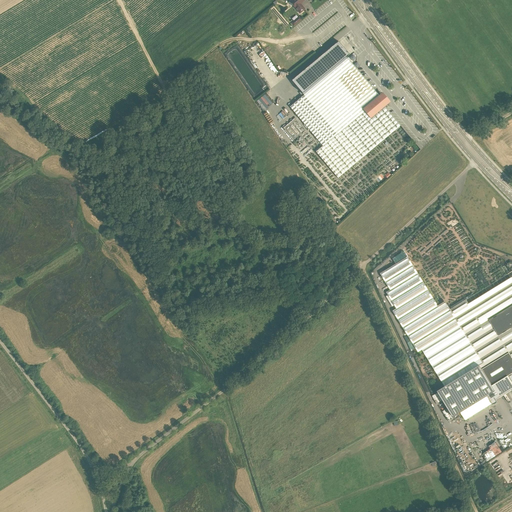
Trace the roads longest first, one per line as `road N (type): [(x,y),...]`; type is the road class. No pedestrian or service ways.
road 1 (track): [(476,511),(363,266),(332,239),(251,231),(118,0)]
road 2 (unclassified): [(129,464),(274,350),(477,162)]
road 3 (secondary): [(353,0),(477,162)]
road 4 (secondary): [(483,157),(363,0)]
road 5 (track): [(310,37),(224,41),(163,83)]
road 6 (unclassified): [(90,462),(0,341)]
